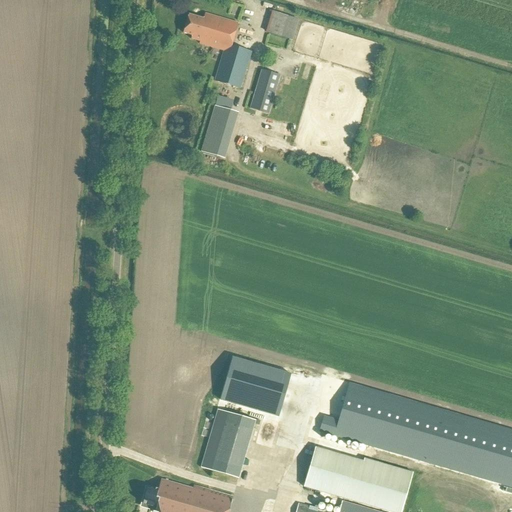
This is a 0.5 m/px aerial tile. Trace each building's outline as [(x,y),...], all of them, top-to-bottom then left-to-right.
[(298,20),(271,12),(265,33),(292,41),(298,20)] [(231,46),(238,24),(205,14),(203,20),(188,15),(183,34),(192,36),(191,40),(200,42),(199,44),(224,51),(215,82),(240,90),(251,52),(231,46)] [(261,70),(254,94),(273,99),(280,76),(261,70)] [(201,153),(226,160),(239,114),(231,111),(234,101),(218,96),(201,153)] [(202,131),(206,132),(211,121),(207,119),(202,131)] [(327,399),(321,419),(511,473),(511,399),(359,356),(346,403),(327,399)] [(232,363),(222,395),(280,411),(289,380),(232,363)] [(217,409),(201,468),(240,478),(255,419),(217,409)] [(317,447),(306,485),(398,511),(401,511),(413,474),(317,447)] [(221,497),(161,480),(158,490),(147,487),(142,504),(153,507),(152,511),(154,511),(228,511),(233,498),(221,494),(221,497)]
